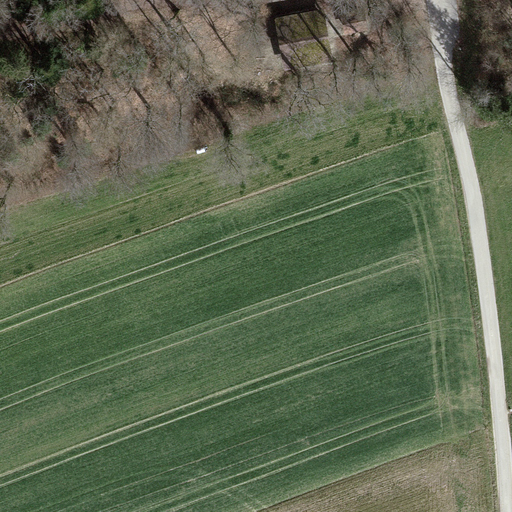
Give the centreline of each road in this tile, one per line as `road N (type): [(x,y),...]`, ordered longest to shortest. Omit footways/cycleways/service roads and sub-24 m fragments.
road 1 (track): [(506,511),(491,330),(437,0)]
road 2 (track): [(0,57),(213,0)]
